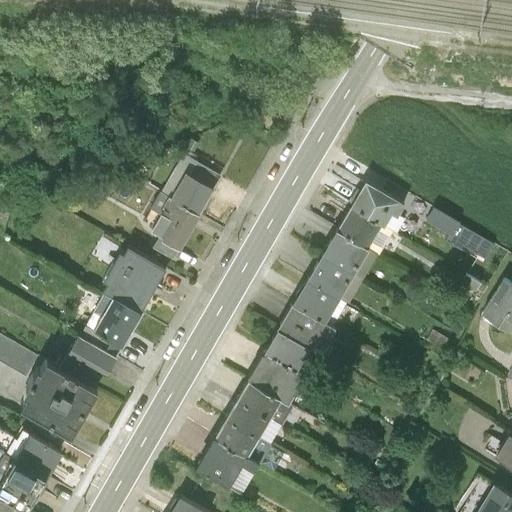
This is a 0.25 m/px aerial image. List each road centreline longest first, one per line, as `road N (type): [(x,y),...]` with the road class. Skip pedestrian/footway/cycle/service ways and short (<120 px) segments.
road 1 (secondary): [(106,511),(296,179),(409,0)]
road 2 (track): [(351,87),(511,103)]
